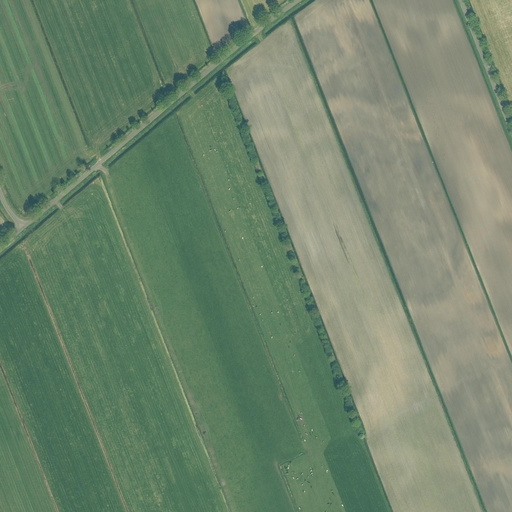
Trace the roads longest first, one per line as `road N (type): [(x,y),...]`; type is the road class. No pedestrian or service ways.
road 1 (unclassified): [(298,0),(23,227)]
road 2 (unclassified): [(511,132),(460,0)]
